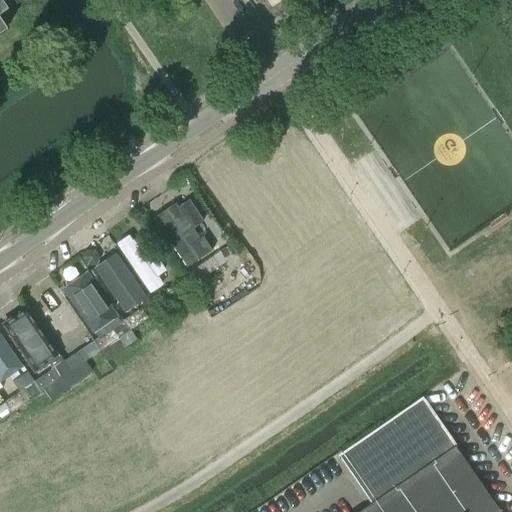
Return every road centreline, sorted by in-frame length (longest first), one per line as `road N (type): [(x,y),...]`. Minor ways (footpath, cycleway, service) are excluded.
road 1 (tertiary): [(278,72),(0,261)]
road 2 (tertiary): [(278,72),(383,0)]
